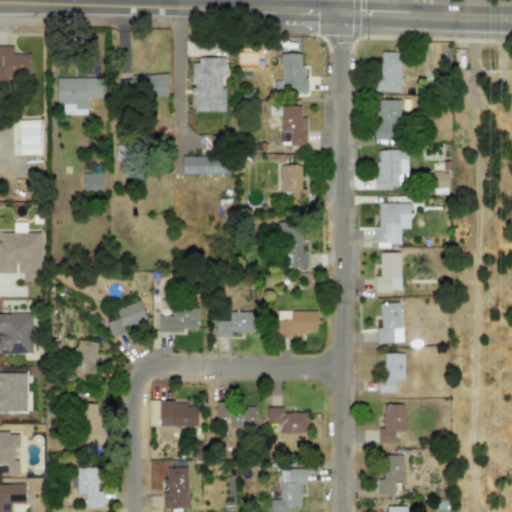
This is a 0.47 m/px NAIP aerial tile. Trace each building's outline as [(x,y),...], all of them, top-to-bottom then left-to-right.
[(12,45),(0,45),(0,83),(7,83),(7,77),(29,77),(28,53),(12,53),(12,45)] [(279,53),(280,94),(303,93),(302,52),(279,53)] [(399,52),(377,52),(376,91),(398,92),(399,52)] [(223,111),(224,86),(222,86),(222,59),(190,59),(190,111),(223,111)] [(55,77),(55,105),(59,105),(59,114),(86,114),(86,98),(102,99),(102,78),(55,77)] [(399,100),(376,99),(375,139),(389,139),(390,125),(398,125),(399,100)] [(305,146),(305,117),(299,117),(299,106),(279,106),(279,131),(289,131),(289,146),(305,146)] [(18,145),(38,145),(37,127),(18,127),(18,145)] [(406,175),(405,149),(374,150),(375,188),(397,188),(396,175),(406,175)] [(181,175),(226,173),(225,155),(180,156),(181,175)] [(300,165),(279,165),(279,195),(286,196),(286,203),(305,204),(305,189),(300,189),(300,165)] [(102,191),(101,173),(82,173),(82,191),(102,191)] [(305,267),(305,250),(301,251),(300,221),(280,221),(282,268),(305,267)] [(38,232),(0,232),(0,272),(15,272),(15,273),(22,273),(22,281),(39,281),(38,232)] [(378,252),(378,276),(373,276),(373,291),(398,292),(399,253),(378,252)] [(122,326),(144,320),(140,302),(114,308),(117,318),(105,321),(109,337),(124,333),(122,326)] [(375,343),(400,342),(399,303),(378,303),(379,328),(374,328),(375,343)] [(196,328),(197,308),(171,308),(170,315),(156,315),(156,331),(172,332),(172,328),(196,328)] [(254,312),(227,311),(227,320),(214,320),(214,337),(229,337),(230,331),(253,332),(254,312)] [(315,311),(275,311),(275,335),(315,335),(315,311)] [(0,353),(30,353),(31,314),(0,313),(0,353)] [(97,342),(77,340),(71,378),(92,381),(97,342)] [(393,392),(393,380),(403,379),(402,353),(383,353),(383,380),(377,380),(377,393),(393,392)] [(25,372),(0,371),(0,410),(24,411),(25,372)] [(196,407),(185,407),(186,401),(157,400),(156,425),(195,427),(196,407)] [(98,443),(99,403),(81,403),(80,443),(98,443)] [(215,418),(228,419),(228,427),(254,428),(254,404),(215,403),(215,418)] [(402,429),(402,404),(381,404),(381,428),(377,428),(377,443),(393,443),(393,429),(402,429)] [(306,433),(305,412),(282,413),(282,407),(266,407),(266,423),(279,423),(279,433),(306,433)] [(0,474),(17,474),(17,460),(12,460),(12,448),(17,448),(17,432),(0,431),(0,474)] [(377,494),(393,494),(392,481),(402,480),(401,454),(380,455),(381,480),(376,480),(377,494)] [(101,507),(102,491),(96,491),(96,467),(75,467),(75,493),(84,494),(84,507),(101,507)] [(186,468),(164,468),(165,492),(161,493),(161,508),(187,507),(186,468)] [(269,510),(299,510),(299,484),(303,484),(303,469),(278,469),(278,499),(269,499),(269,510)] [(0,511),(9,511),(9,503),(23,503),(23,484),(0,484),(0,511)]
